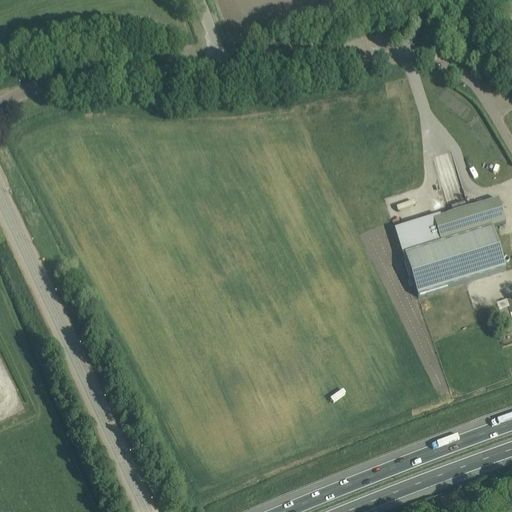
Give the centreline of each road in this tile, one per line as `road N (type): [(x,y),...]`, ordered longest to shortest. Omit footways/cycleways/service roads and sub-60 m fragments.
road 1 (tertiary): [(146,511),(0,197)]
road 2 (motorway): [(511,423),(282,511)]
road 3 (tertiary): [(0,102),(79,78),(219,68)]
road 4 (unclassified): [(219,68),(413,56)]
road 5 (motorway): [(344,511),(511,448)]
road 6 (unclassified): [(511,145),(472,82),(413,56)]
